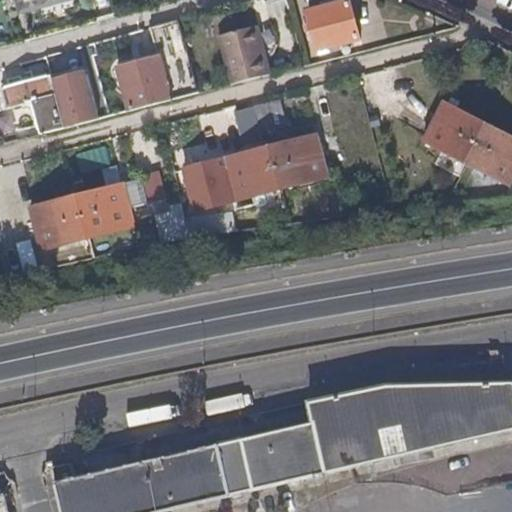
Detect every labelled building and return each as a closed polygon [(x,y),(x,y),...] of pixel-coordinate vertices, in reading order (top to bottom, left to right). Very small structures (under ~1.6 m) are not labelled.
[(18,0),(22,13),(73,0),(18,0)] [(351,3),(310,13),(312,25),(305,27),(306,34),(314,32),(318,51),(360,40),(351,3)] [(198,97),(178,23),(150,30),(158,61),(120,70),(128,100),(130,114),(198,97)] [(235,87),(272,78),(267,58),(261,58),(253,28),(221,38),(235,87)] [(88,71),(52,81),(56,95),(60,112),(65,130),(101,120),(88,71)] [(52,81),(52,79),(9,90),(14,110),(34,104),(43,136),(65,130),(60,112),(56,95),(52,81)] [(511,138),(445,105),(426,144),(509,186),(511,180),(511,138)] [(269,109),(244,115),(248,138),(273,133),(269,109)] [(316,138),(226,160),(236,203),(326,181),(316,138)] [(124,187),(34,209),(44,252),(91,240),(134,229),(124,187)] [(181,212),(158,218),(163,242),(188,236),(181,212)] [(134,229),(91,240),(96,258),(139,248),(134,229)] [(511,383),(382,386),(308,403),(313,424),(76,480),(71,464),(54,468),(54,473),(51,474),(53,481),(56,480),(62,511),(162,511),(511,430),(511,383)] [(8,511),(5,497),(0,497),(0,511),(8,511)]
